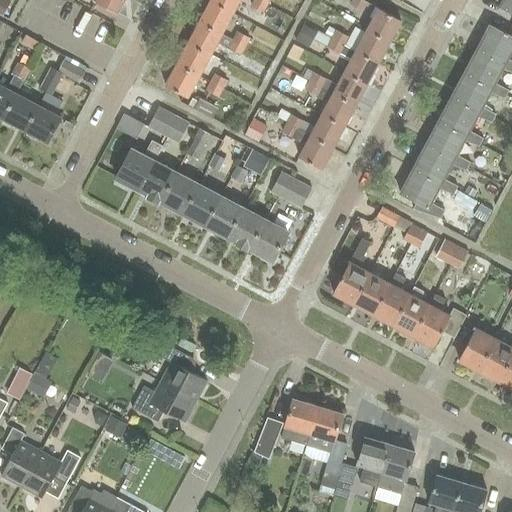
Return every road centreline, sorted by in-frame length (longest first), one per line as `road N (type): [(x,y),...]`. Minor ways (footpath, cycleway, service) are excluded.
road 1 (residential): [(277,331),(454,0)]
road 2 (unclassified): [(277,331),(511,451)]
road 3 (unclassified): [(56,210),(277,331)]
road 4 (residential): [(56,210),(166,0)]
road 5 (unclassified): [(277,331),(180,511)]
